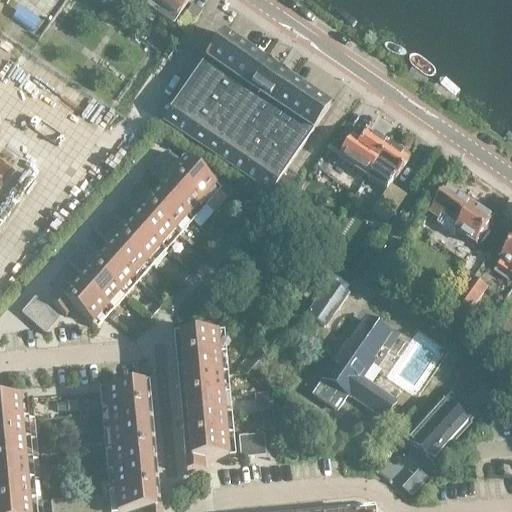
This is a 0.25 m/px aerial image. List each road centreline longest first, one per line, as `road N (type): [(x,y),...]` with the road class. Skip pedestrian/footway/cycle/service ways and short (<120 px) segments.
road 1 (tertiary): [(511,176),(253,0)]
road 2 (residential): [(0,368),(157,366),(170,511)]
road 3 (residential): [(419,511),(369,488),(226,498),(191,511)]
